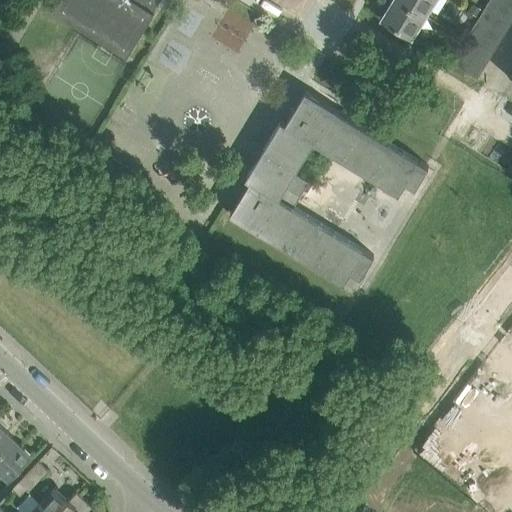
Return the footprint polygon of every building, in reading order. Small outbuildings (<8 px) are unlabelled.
[(153,10),(159,0),(58,0),(52,10),(126,56),(154,11),(153,10)] [(413,39),(427,16),(400,0),(391,0),(380,19),(413,39)] [(400,0),(427,16),(436,0),(400,0)] [(492,12),(499,1),(498,0),(489,0),(478,18),(486,23),(504,34),(510,23),(492,12)] [(511,8),(511,0),(498,0),(499,1),(511,8)] [(511,20),(511,8),(499,1),(492,12),(510,23),(511,20)] [(479,34),(486,23),(478,18),(465,40),(472,45),(490,56),(497,45),(479,34)] [(497,45),(504,34),(486,23),(479,34),(497,45)] [(466,55),(472,45),(465,40),(451,62),(476,78),(484,66),(466,55)] [(484,66),(490,56),(472,45),(466,55),(484,66)] [(428,165),(425,163),(305,90),(305,89),(285,122),(280,119),(261,151),(254,147),(249,155),(256,159),(245,177),(250,180),(230,213),(344,282),(344,281),(345,282),(357,289),(363,279),(360,277),(360,276),(374,254),(294,205),(302,192),(301,191),(309,177),(296,169),(313,141),(398,192),(405,181),(415,187),(428,165)] [(99,163),(91,158),(84,169),(126,195),(132,184),(124,179),(131,169),(105,153),(99,163)] [(0,452),(15,436),(0,421),(0,452)] [(34,453),(15,436),(0,452),(0,469),(9,479),(34,453)] [(29,492),(43,476),(49,469),(38,459),(18,481),(26,489),(29,492)] [(26,489),(18,481),(13,487),(21,495),(26,489)] [(76,490),(68,500),(54,487),(40,502),(51,511),(92,511),(96,509),(76,490)] [(51,511),(40,502),(31,511),(51,511)]
